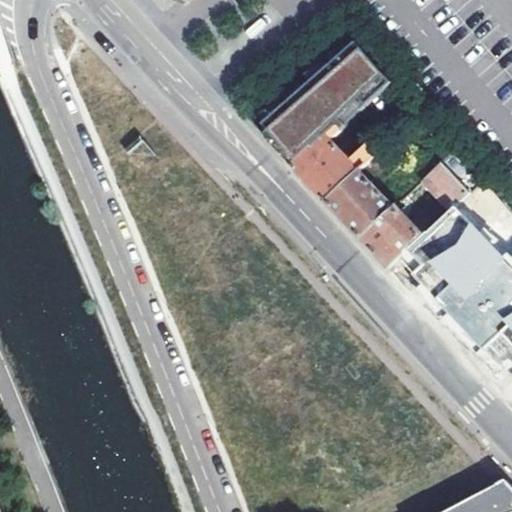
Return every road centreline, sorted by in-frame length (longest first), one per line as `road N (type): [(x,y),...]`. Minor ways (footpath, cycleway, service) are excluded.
road 1 (residential): [(503,426),(198,106)]
road 2 (residential): [(101,0),(198,106)]
